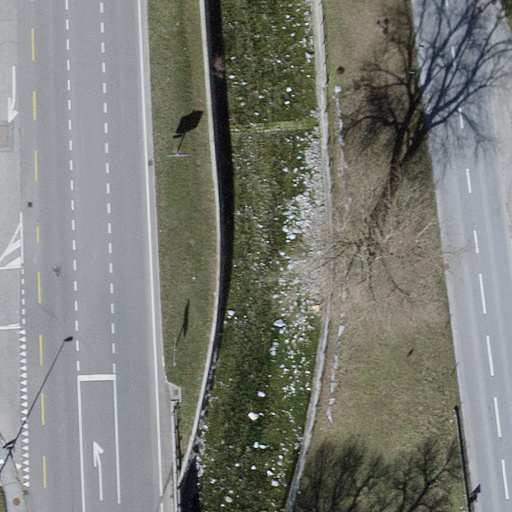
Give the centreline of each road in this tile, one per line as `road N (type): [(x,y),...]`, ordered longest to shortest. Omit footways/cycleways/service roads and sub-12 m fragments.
road 1 (residential): [(507,511),(445,0)]
road 2 (secondary): [(81,0),(92,326)]
road 3 (secondary): [(92,326),(100,511)]
